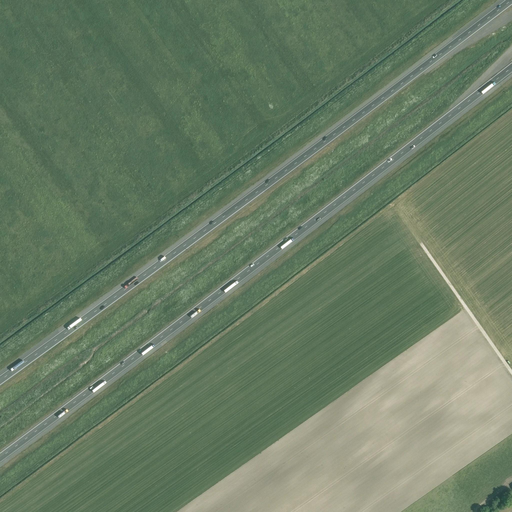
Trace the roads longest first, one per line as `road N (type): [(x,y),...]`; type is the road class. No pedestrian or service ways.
road 1 (motorway): [(0,458),(511,67)]
road 2 (motorway): [(511,0),(0,379)]
